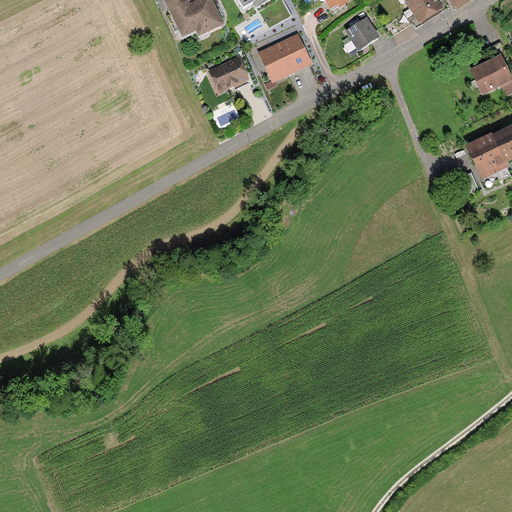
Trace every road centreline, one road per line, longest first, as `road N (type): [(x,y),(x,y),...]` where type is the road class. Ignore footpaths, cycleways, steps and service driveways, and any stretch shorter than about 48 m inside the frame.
road 1 (unclassified): [(0,273),(483,0)]
road 2 (track): [(511,392),(402,478),(372,511)]
